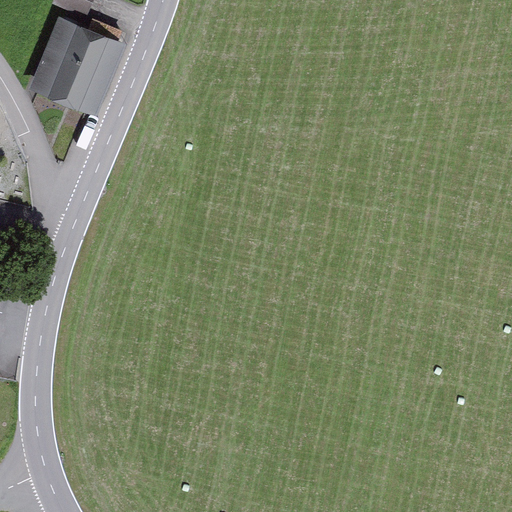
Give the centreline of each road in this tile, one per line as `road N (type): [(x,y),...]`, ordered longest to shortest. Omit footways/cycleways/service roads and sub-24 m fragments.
road 1 (tertiary): [(74,222),(51,290),(36,377),(38,443),(63,511)]
road 2 (tertiary): [(163,0),(74,222)]
road 3 (residential): [(0,74),(74,222)]
